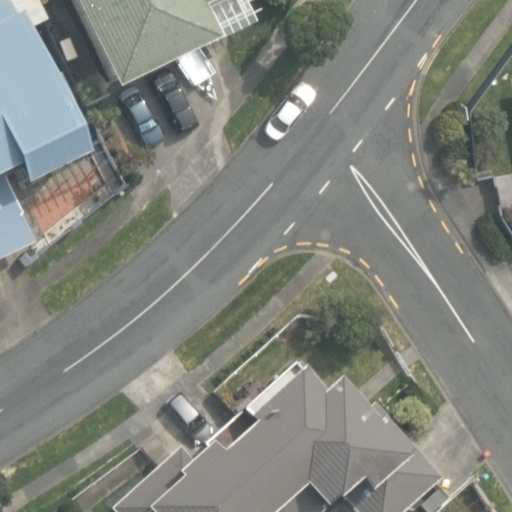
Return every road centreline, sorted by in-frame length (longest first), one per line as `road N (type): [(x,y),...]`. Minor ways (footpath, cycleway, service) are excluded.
road 1 (residential): [(0,411),(159,301),(320,131)]
road 2 (unclassified): [(320,131),(368,186),(511,403)]
road 3 (residential): [(320,131),(418,0)]
